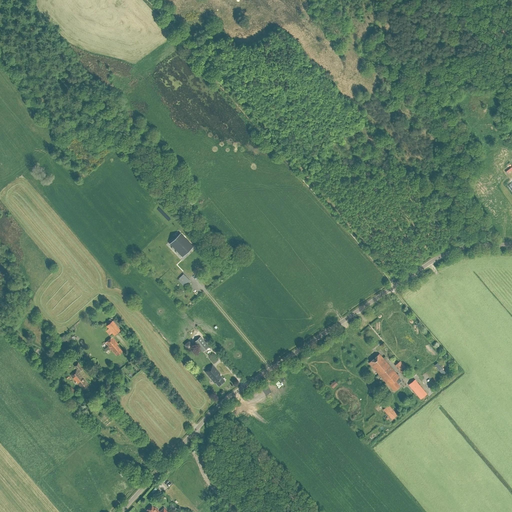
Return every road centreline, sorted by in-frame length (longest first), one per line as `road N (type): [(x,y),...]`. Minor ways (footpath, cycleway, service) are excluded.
road 1 (unclassified): [(120,511),(207,415),(268,369),(433,259),(465,246),(511,244)]
road 2 (track): [(394,286),(147,0)]
road 3 (track): [(186,44),(272,24),(291,0)]
